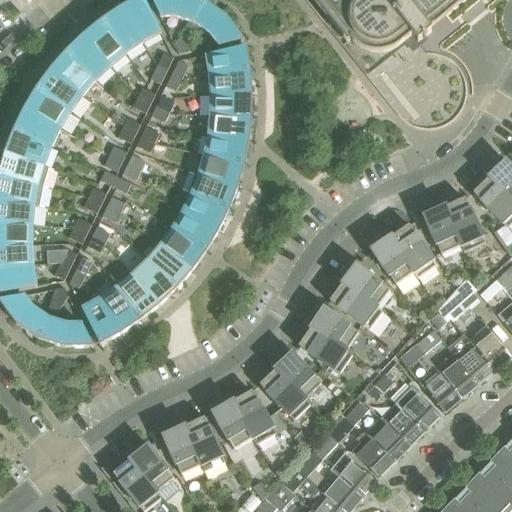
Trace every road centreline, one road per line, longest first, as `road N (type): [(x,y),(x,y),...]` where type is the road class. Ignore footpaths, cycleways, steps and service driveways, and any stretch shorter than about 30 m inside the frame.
road 1 (residential): [(511,90),(455,160),(356,208),(317,246),(285,305),(240,357),(154,396),(64,462)]
road 2 (residential): [(511,397),(405,511)]
